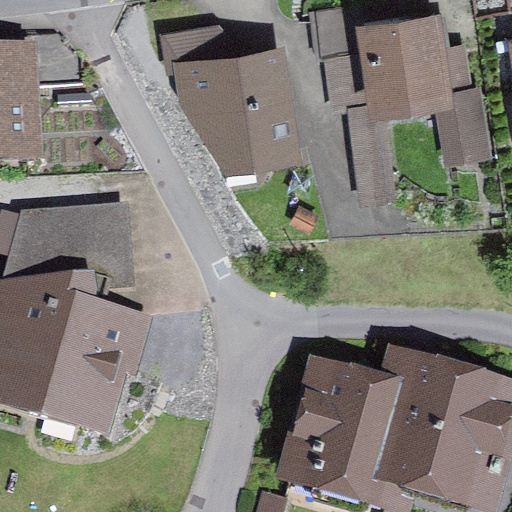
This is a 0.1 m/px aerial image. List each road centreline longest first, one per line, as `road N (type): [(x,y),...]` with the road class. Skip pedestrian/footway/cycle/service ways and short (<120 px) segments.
road 1 (residential): [(246,330),(78,0)]
road 2 (residential): [(246,330),(511,323)]
road 3 (residential): [(230,511),(246,330)]
